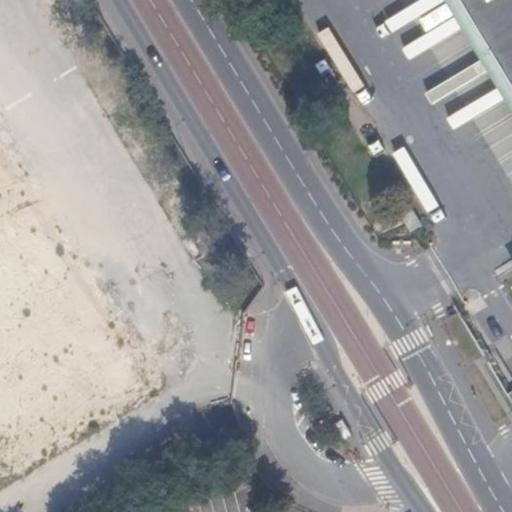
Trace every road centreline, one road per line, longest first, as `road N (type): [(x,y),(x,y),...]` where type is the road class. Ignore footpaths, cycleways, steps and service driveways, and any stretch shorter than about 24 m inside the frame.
road 1 (secondary): [(507,511),(191,0)]
road 2 (secondary): [(119,0),(422,511)]
